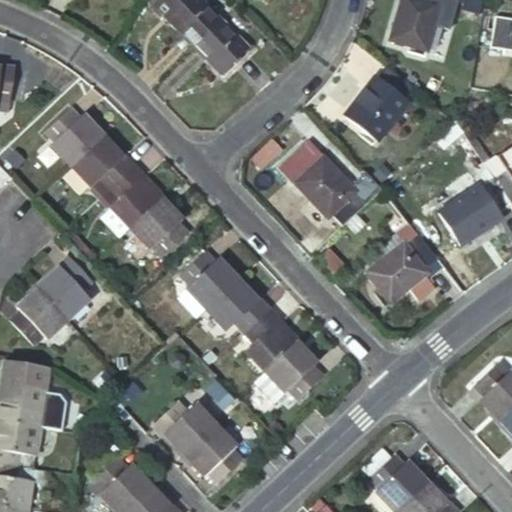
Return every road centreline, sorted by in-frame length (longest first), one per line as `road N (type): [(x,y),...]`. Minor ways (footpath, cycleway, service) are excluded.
road 1 (residential): [(398,380),(201,168)]
road 2 (residential): [(201,168),(101,63),(0,7)]
road 3 (residential): [(201,168),(308,80),(338,34),(347,0)]
road 4 (tertiary): [(256,511),(398,380)]
road 5 (residential): [(511,500),(398,380)]
road 6 (tertiary): [(398,380),(511,285)]
